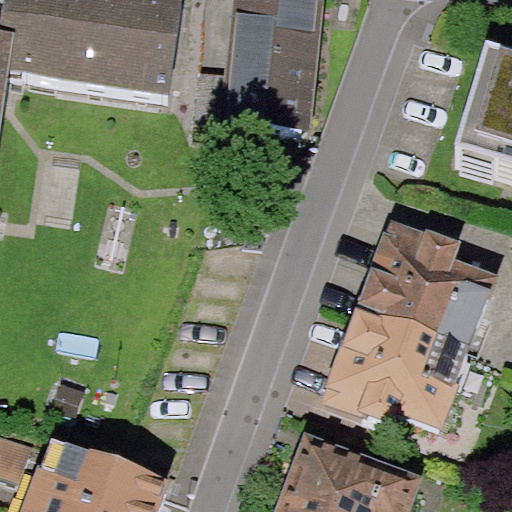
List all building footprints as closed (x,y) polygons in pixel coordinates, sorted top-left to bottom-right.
[(0,173),(13,89),(170,114),(188,2),(176,0),(5,0),(0,36),(0,173)] [(328,7),(255,0),(243,0),(230,132),(315,140),(328,7)] [(511,73),(488,67),(458,169),(511,184),(511,73)] [(466,260),(394,235),(331,413),(441,451),(499,287),(461,274),(466,260)] [(479,376),(466,406),(488,415),(500,386),(479,376)] [(0,439),(0,484),(19,491),(33,451),(0,439)] [(159,511),(169,487),(47,442),(21,511),(159,511)] [(423,511),(429,498),(316,459),(297,511),(423,511)]
